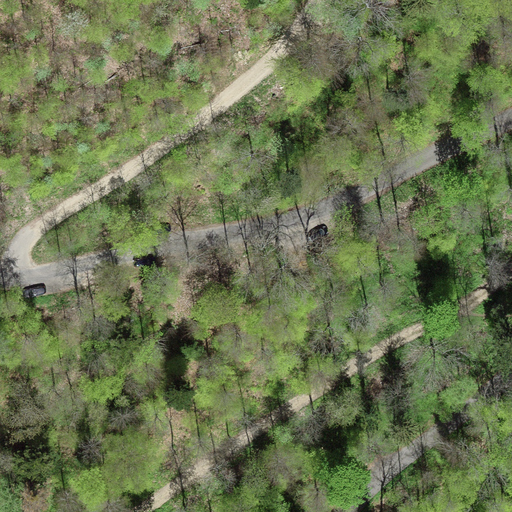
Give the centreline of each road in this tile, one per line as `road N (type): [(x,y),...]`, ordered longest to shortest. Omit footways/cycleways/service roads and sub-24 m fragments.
road 1 (unclassified): [(0,280),(301,215),(511,116)]
road 2 (track): [(141,511),(511,255)]
road 3 (track): [(5,279),(34,231),(229,103),(323,0)]
road 4 (unclassified): [(511,376),(347,511)]
